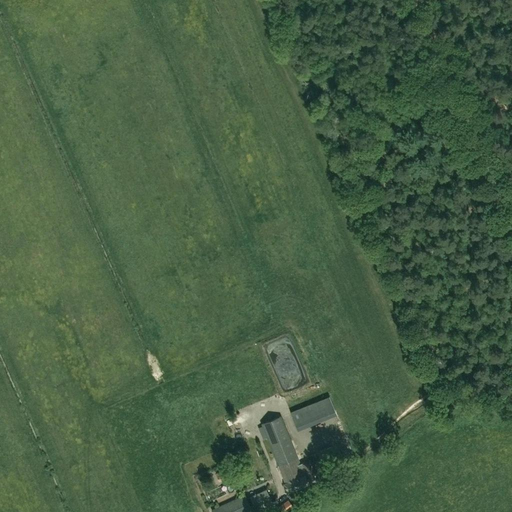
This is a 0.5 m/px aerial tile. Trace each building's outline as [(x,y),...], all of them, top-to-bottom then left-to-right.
[(298,431),(310,425),(303,407),(290,412),(298,431)] [(287,492),(308,484),(319,480),(311,459),(300,464),(281,416),(262,424),(285,484),(284,484),(287,492)] [(318,452),(322,462),(336,456),(332,447),(318,452)] [(231,468),(216,473),(219,482),(234,476),(231,468)] [(266,489),(250,497),(256,510),(272,502),(272,501),(266,489)] [(212,511),(250,511),(252,511),(245,494),(212,510),(212,511)] [(288,500),(279,507),(282,511),(285,511),(293,506),(288,500)]
